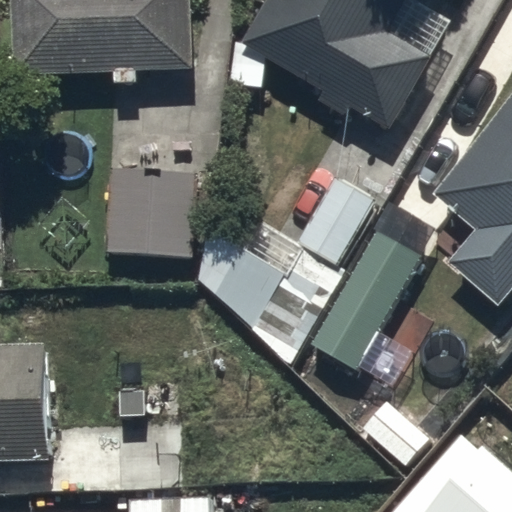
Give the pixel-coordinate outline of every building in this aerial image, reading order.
[(13,0),(14,86),(118,85),(119,93),(140,92),(140,80),(199,79),(198,0),(13,0)] [(418,0),(276,0),(244,55),(326,103),(317,119),(344,135),(354,118),(387,137),(381,147),(404,160),(411,147),(394,137),(457,31),(415,6),(418,0)] [(511,114),(438,202),(482,239),(451,275),(502,319),(511,307),(511,114)] [(198,177),(115,174),(112,262),(194,265),(198,177)] [(324,222),(288,283),(214,239),(203,288),(256,336),(298,360),(348,275),(345,273),(382,211),(339,185),(336,189),(313,175),(293,203),(324,222)] [(428,265),(379,237),(311,354),(360,382),(428,265)] [(0,475),(54,475),(54,344),(0,344),(0,475)] [(135,498),(135,511),(217,511),(217,499),(135,498)]
